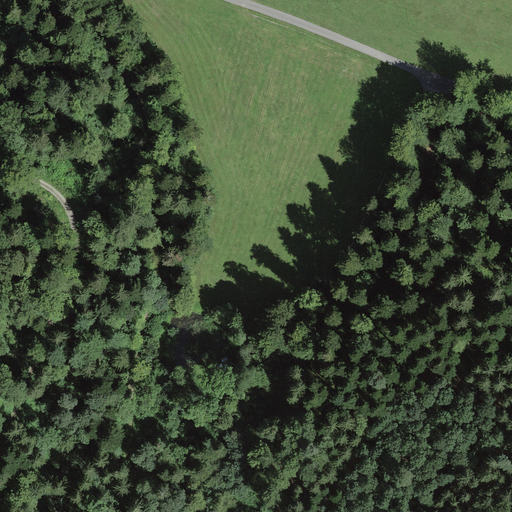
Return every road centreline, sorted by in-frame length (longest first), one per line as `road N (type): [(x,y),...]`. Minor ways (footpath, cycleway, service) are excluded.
road 1 (track): [(0,9),(65,19),(89,32),(127,76),(149,132),(160,259),(133,367),(131,459),(145,511)]
road 2 (track): [(436,78),(261,434),(261,483),(279,511)]
road 3 (track): [(0,168),(42,179),(62,194),(77,245),(0,449)]
road 4 (residential): [(511,98),(436,78),(236,0)]
